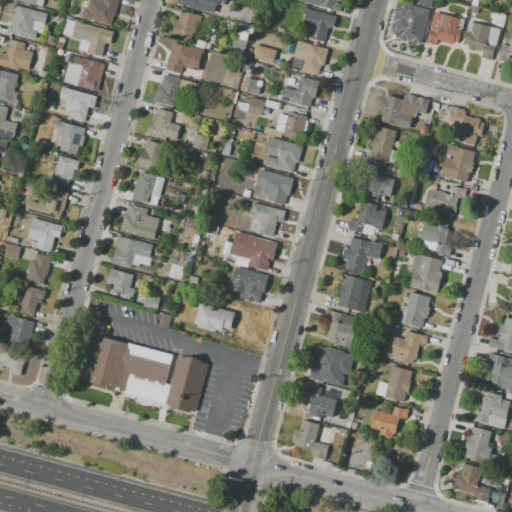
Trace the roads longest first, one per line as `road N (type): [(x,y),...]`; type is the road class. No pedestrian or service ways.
road 1 (tertiary): [(252,465),(375,0)]
road 2 (residential): [(41,407),(149,0)]
road 3 (residential): [(412,509),(511,132)]
road 4 (residential): [(41,407),(252,465)]
road 5 (trunk): [(194,511),(0,460)]
road 6 (residential): [(252,465),(423,511)]
road 7 (residential): [(359,60),(511,99)]
